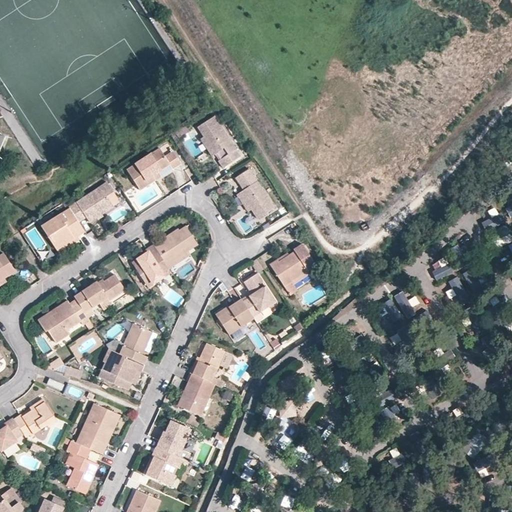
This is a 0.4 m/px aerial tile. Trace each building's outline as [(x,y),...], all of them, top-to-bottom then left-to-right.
[(219,169),(236,158),(210,118),(194,129),(200,139),(211,155),(220,149),(223,155),(214,161),(219,169)] [(200,139),(196,141),(207,158),(211,155),(200,139)] [(161,157),(155,149),(123,170),(136,191),(152,181),(149,176),(153,173),(166,165),(169,170),(177,165),(169,152),(161,157)] [(240,191),(235,194),(247,212),(253,220),(270,210),(244,170),(231,179),(240,191)] [(108,193),(102,183),(64,208),(64,210),(73,223),(81,218),(84,223),(108,208),(102,197),(108,193)] [(235,194),(232,196),(243,214),(247,212),(235,194)] [(73,223),(64,210),(37,228),(46,241),(52,250),(69,239),(68,236),(71,234),(73,237),(79,232),(73,223)] [(497,249),(511,241),(511,239),(505,226),(489,234),(497,249)] [(184,227),(177,231),(159,243),(157,241),(150,246),(162,264),(168,260),(170,263),(185,253),(191,249),(196,246),(184,227)] [(177,231),(175,229),(157,241),(159,243),(177,231)] [(52,250),(54,254),(72,242),(69,239),(52,250)] [(291,252),(286,256),(276,262),(275,260),(267,265),(281,287),(289,282),(305,272),(307,274),(317,268),(301,244),(291,250),(291,252)] [(148,256),(144,258),(142,256),(129,264),(145,288),(153,282),(161,277),(159,273),(165,269),(162,264),(150,246),(144,250),(148,256)] [(0,279),(2,278),(13,271),(0,252),(0,279)] [(188,257),(185,253),(170,263),(168,260),(162,264),(165,269),(166,271),(188,257)] [(275,260),(276,262),(286,256),(284,254),(275,260)] [(445,260),(429,265),(435,282),(451,276),(445,260)] [(289,282),(290,284),(307,274),(305,272),(289,282)] [(245,280),(253,292),(249,295),(246,296),(247,297),(240,302),(250,317),(273,302),(254,274),(245,280)] [(73,301),(81,312),(103,298),(105,301),(121,291),(112,276),(101,283),(97,286),(95,283),(71,298),(73,301)] [(164,281),(161,277),(153,282),(155,287),(164,281)] [(451,292),(453,298),(460,295),(453,279),(438,285),(443,296),(451,292)] [(245,280),(241,282),(249,295),(253,292),(245,280)] [(384,301),(393,324),(415,316),(406,293),(384,301)] [(226,308),(226,310),(215,318),(226,335),(251,320),(250,317),(240,302),(238,299),(226,308)] [(66,333),(64,330),(77,321),(79,325),(86,321),(81,312),(73,301),(67,305),(65,302),(51,311),(53,315),(43,321),(48,328),(44,331),(52,343),(66,333)] [(226,308),(224,307),(213,314),(215,318),(226,310),(226,308)] [(51,311),(34,322),(41,332),(44,331),(48,328),(43,321),(53,315),(51,311)] [(149,332),(131,324),(121,344),(113,341),(104,347),(107,350),(141,365),(144,356),(136,353),(137,348),(141,350),(149,332)] [(394,345),(410,335),(405,328),(390,337),(394,345)] [(141,350),(144,351),(152,334),(149,332),(141,350)] [(221,354),(203,345),(194,365),(191,364),(187,374),(189,375),(207,384),(215,368),(221,354)] [(125,391),(128,384),(134,372),(137,373),(141,365),(107,350),(106,350),(101,362),(102,363),(99,371),(95,378),(125,391)] [(50,370),(61,364),(57,358),(42,368),(50,370)] [(76,379),(79,372),(64,367),(61,374),(76,379)] [(128,384),(132,386),(137,373),(134,372),(128,384)] [(424,400),(440,390),(430,374),(413,384),(424,400)] [(178,409),(197,418),(212,386),(207,384),(189,375),(182,390),(186,392),(178,409)] [(58,391),(61,385),(46,379),(43,384),(58,391)] [(378,408),(397,399),(389,383),(371,393),(378,408)] [(186,392),(182,390),(174,408),(178,409),(186,392)] [(274,414),(284,424),(301,408),(309,416),(318,407),(309,397),(300,406),(292,398),(274,414)] [(42,403),(40,400),(26,409),(27,412),(42,403)] [(28,434),(28,435),(43,426),(52,419),(42,403),(27,412),(18,418),(17,416),(10,420),(20,436),(21,438),(28,434)] [(88,416),(84,417),(87,423),(77,446),(86,449),(88,450),(97,454),(105,438),(102,432),(110,429),(116,415),(106,410),(105,412),(99,409),(100,408),(90,403),(87,411),(88,416)] [(389,408),(396,421),(403,417),(397,404),(389,408)] [(87,423),(84,417),(73,443),(77,446),(87,423)] [(178,417),(177,420),(192,427),(194,424),(178,417)] [(1,423),(4,427),(0,429),(0,451),(14,442),(13,440),(20,436),(10,420),(9,418),(1,423)] [(296,418),(286,427),(295,437),(305,428),(296,418)] [(43,426),(45,429),(54,423),(52,419),(43,426)] [(312,432),(322,443),(335,431),(325,420),(312,432)] [(168,421),(162,433),(159,440),(156,439),(152,448),(174,458),(182,442),(188,430),(168,421)] [(460,450),(473,460),(487,441),(474,431),(460,450)] [(218,435),(213,433),(210,440),(215,442),(218,435)] [(106,440),(105,438),(97,454),(99,455),(106,440)] [(63,486),(81,494),(94,465),(86,461),(84,465),(81,464),(83,460),(81,459),(86,449),(77,446),(73,443),(68,441),(63,451),(68,453),(63,465),(71,469),(63,486)] [(150,458),(143,473),(149,476),(148,479),(168,488),(174,476),(171,475),(174,469),(176,470),(180,461),(174,458),(152,448),(148,457),(150,458)] [(392,458),(400,455),(397,448),(389,451),(392,458)] [(308,466),(314,456),(306,450),(300,460),(308,466)] [(318,464),(328,474),(338,464),(328,454),(318,464)] [(491,454),(472,464),(480,478),(498,468),(491,454)] [(242,478),(254,482),(257,469),(245,466),(242,478)] [(254,482),(246,498),(261,507),(268,491),(254,482)] [(0,511),(18,511),(20,510),(15,503),(17,502),(8,488),(0,494),(0,511)] [(232,506),(240,507),(243,491),(235,490),(232,506)] [(123,511),(151,511),(157,502),(133,491),(123,511)] [(60,508),(63,503),(50,496),(47,502),(60,508)] [(58,511),(60,508),(47,502),(42,499),(35,511),(58,511)]
